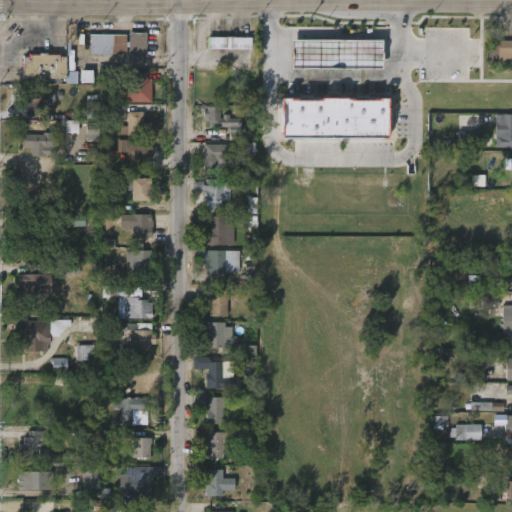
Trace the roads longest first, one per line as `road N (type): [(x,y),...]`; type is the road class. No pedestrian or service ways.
road 1 (residential): [(183,511),(180,0)]
road 2 (secondary): [(0,2),(345,2)]
